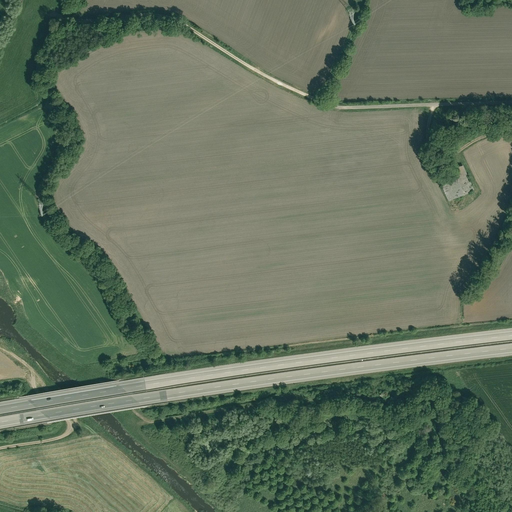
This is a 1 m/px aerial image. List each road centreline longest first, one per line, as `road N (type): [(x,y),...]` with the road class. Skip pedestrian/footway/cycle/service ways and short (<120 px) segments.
road 1 (motorway): [(0,421),(511,348)]
road 2 (motorway): [(511,334),(0,407)]
road 3 (track): [(511,102),(346,108),(284,86),(181,26)]
road 4 (track): [(0,452),(67,428),(33,386)]
